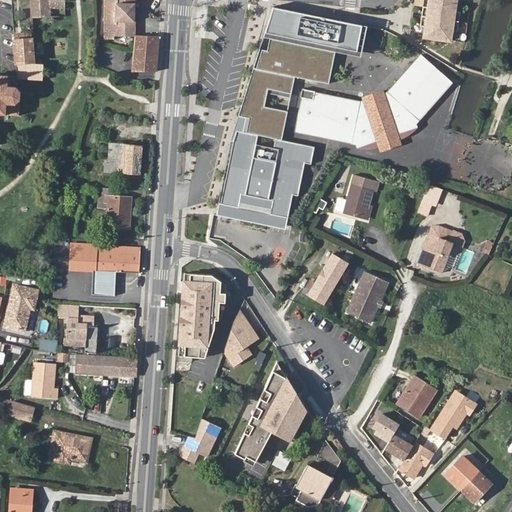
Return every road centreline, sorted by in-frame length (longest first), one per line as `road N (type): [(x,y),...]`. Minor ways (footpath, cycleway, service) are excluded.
road 1 (residential): [(411,511),(229,264),(164,249)]
road 2 (secondary): [(164,249),(143,511)]
road 3 (secondary): [(181,0),(164,249)]
